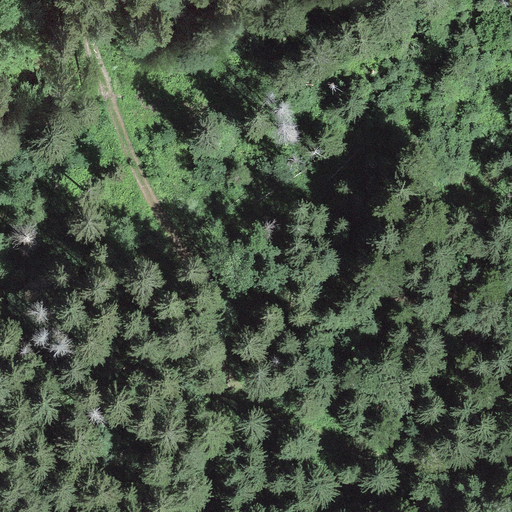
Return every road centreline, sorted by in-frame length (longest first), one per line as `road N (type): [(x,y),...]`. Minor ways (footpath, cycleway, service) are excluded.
road 1 (track): [(75,0),(119,125),(149,192),(201,268),(227,349),(229,395),(195,511)]
road 2 (track): [(229,387),(314,436),(392,468),(451,481),(511,454)]
